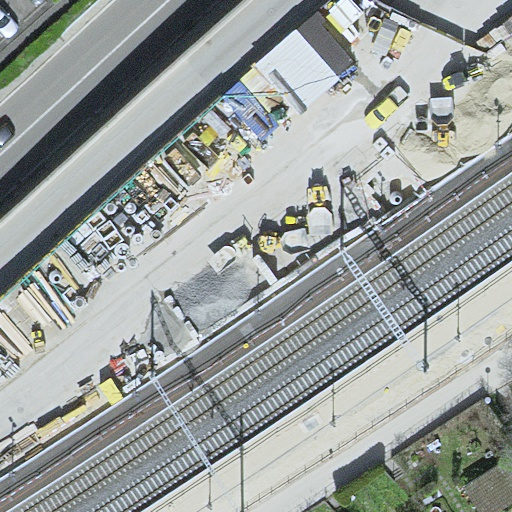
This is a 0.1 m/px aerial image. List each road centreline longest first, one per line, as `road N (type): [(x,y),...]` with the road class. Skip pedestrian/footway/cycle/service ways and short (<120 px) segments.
road 1 (tertiary): [(0,251),(287,0)]
road 2 (residential): [(511,361),(269,511)]
road 3 (trunk): [(174,0),(0,157)]
